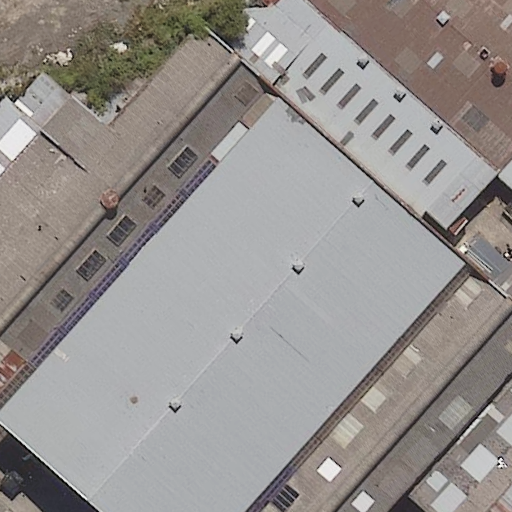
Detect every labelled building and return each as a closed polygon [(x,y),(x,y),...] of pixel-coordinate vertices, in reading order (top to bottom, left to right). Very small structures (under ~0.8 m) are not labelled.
[(331,0),(281,0),(239,47),(447,230),(511,158),(331,0)] [(511,0),(331,0),(511,158),(511,0)] [(239,47),(204,16),(120,111),(0,246),(0,487),(28,511),(391,511),(419,481),(511,376),(511,287),(447,230),(239,47)] [(0,118),(0,246),(120,111),(56,55),(0,118)] [(511,511),(511,376),(419,481),(454,511),(511,511)]
